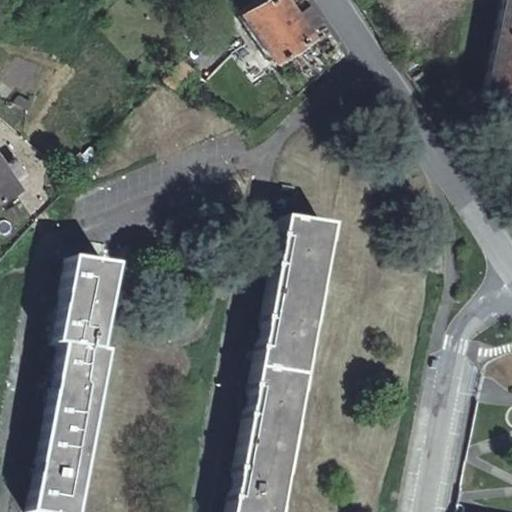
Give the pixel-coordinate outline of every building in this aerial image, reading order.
[(183,31),(193,39),(212,18),(227,0),(215,0),(214,1),(212,0),(208,0),(184,29),(183,31)] [(282,0),(255,0),(238,12),(270,58),(274,56),(280,65),(292,57),(286,47),(305,34),(282,0)] [(511,0),(499,0),(479,104),(511,110),(511,0)] [(212,18),(193,39),(156,82),(172,90),(215,40),(208,33),(214,26),(212,18)] [(10,160),(0,166),(0,173),(12,192),(25,184),(10,160)] [(0,198),(12,192),(0,173),(0,198)] [(269,511),(322,229),(277,219),(223,511),(269,511)] [(22,511),(66,511),(95,356),(88,354),(104,271),(61,262),(45,347),(53,349),(22,511)]
